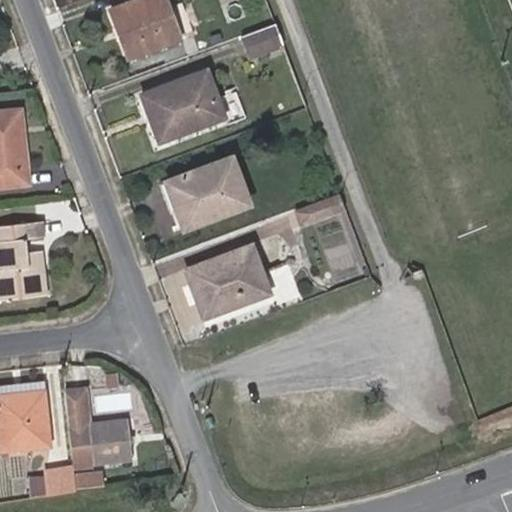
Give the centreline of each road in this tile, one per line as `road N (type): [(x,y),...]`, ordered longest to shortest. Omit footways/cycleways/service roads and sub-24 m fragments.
road 1 (residential): [(25,0),(150,329)]
road 2 (residential): [(150,329),(224,511)]
road 3 (residential): [(0,344),(150,329)]
